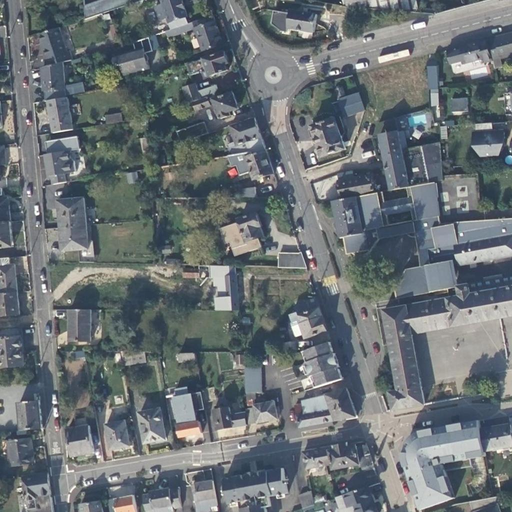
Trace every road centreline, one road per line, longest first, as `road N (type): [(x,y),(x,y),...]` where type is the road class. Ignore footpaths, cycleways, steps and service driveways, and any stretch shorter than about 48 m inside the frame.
road 1 (residential): [(13,0),(61,481)]
road 2 (tertiary): [(274,93),(278,127),(377,426)]
road 3 (residential): [(377,426),(61,481)]
road 4 (secondary): [(511,15),(292,71)]
road 5 (residential): [(511,402),(377,426)]
